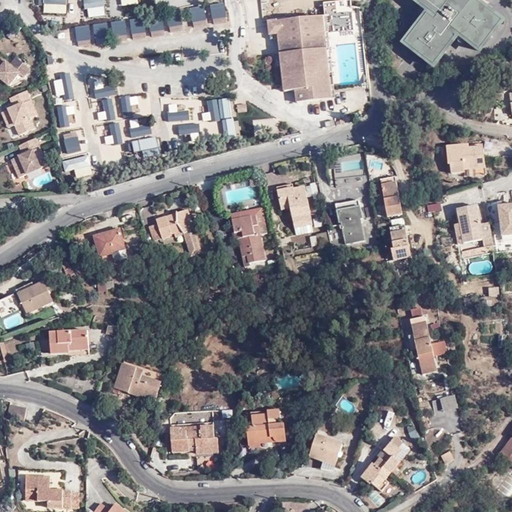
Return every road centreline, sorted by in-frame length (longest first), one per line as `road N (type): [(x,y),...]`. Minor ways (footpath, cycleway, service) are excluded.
road 1 (residential): [(382,117),(90,207),(0,257)]
road 2 (residential): [(0,390),(49,398),(82,415),(165,491),(308,490),(336,496),(355,511)]
road 3 (unclassified): [(511,71),(440,90),(382,117)]
